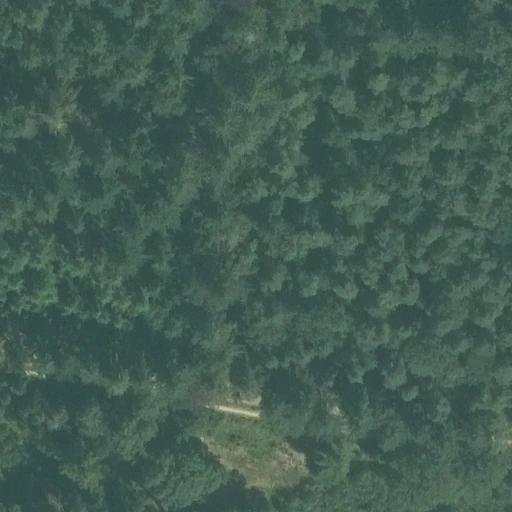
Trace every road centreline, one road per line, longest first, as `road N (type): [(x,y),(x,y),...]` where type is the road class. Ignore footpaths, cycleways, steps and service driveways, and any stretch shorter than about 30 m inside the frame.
road 1 (track): [(511,449),(168,388)]
road 2 (track): [(168,388),(0,360)]
